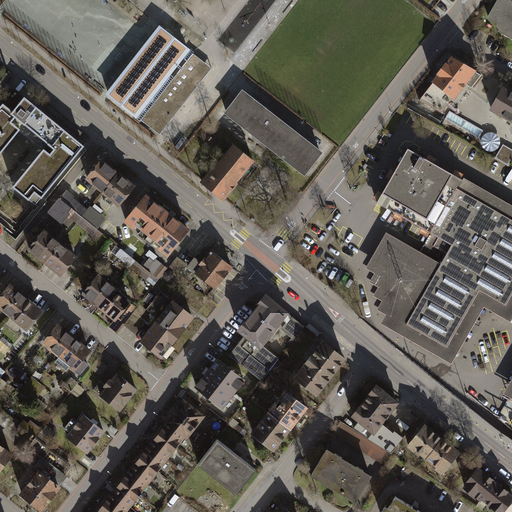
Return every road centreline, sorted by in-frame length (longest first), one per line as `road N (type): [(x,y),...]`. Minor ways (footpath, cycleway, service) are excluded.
road 1 (secondary): [(0,42),(263,258)]
road 2 (residential): [(263,258),(447,28)]
road 3 (residential): [(0,250),(164,385)]
road 4 (residential): [(164,385),(263,258)]
road 5 (secondary): [(375,354),(501,453)]
road 6 (residential): [(276,480),(375,354)]
road 7 (residential): [(66,511),(164,385)]
road 8 (secondary): [(263,258),(375,354)]
